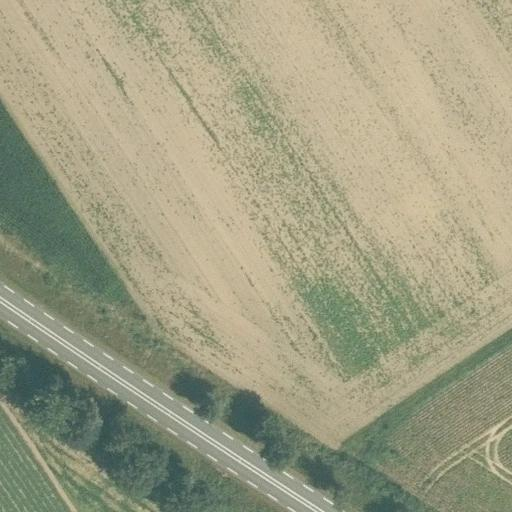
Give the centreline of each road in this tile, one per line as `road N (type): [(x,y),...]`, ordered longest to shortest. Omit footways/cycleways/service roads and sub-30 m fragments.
road 1 (primary): [(326,511),(0,296)]
road 2 (track): [(339,443),(511,328)]
